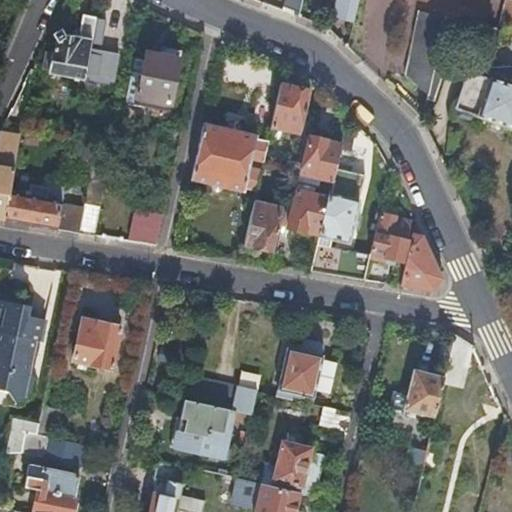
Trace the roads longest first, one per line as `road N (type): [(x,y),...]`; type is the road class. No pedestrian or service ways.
road 1 (residential): [(489,317),(400,128),(325,53),(219,10)]
road 2 (residential): [(219,10),(164,264)]
road 3 (residential): [(164,264),(112,511)]
road 4 (residential): [(164,264),(382,300)]
road 5 (residential): [(382,300),(335,511)]
road 6 (residential): [(0,236),(164,264)]
